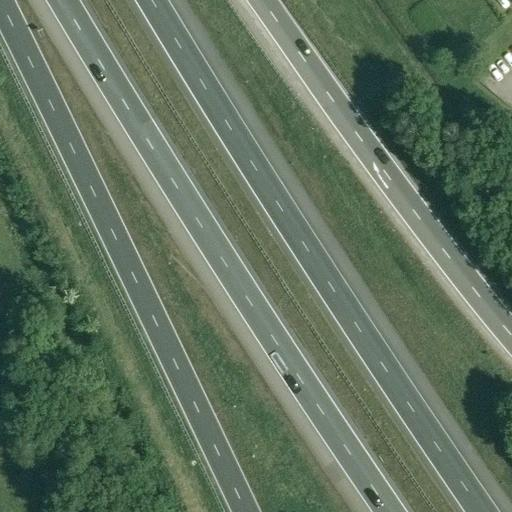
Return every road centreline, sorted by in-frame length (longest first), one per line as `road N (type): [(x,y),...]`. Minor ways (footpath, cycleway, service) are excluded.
road 1 (motorway): [(485,511),(151,0)]
road 2 (motorway): [(61,0),(389,511)]
road 3 (motorway): [(0,1),(244,511)]
road 4 (motorway): [(511,331),(264,0)]
